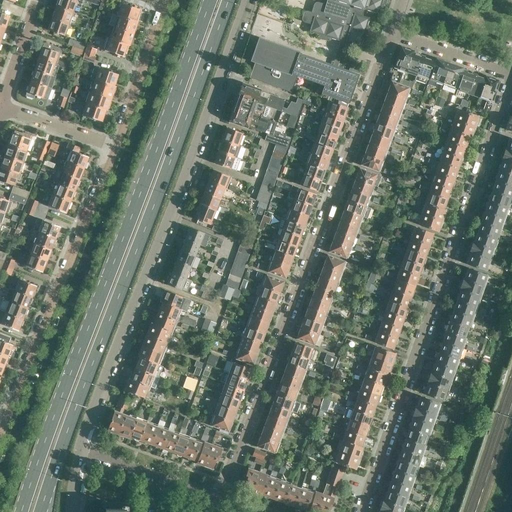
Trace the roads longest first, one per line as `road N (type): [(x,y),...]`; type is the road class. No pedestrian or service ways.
road 1 (primary): [(209,0),(20,511)]
road 2 (primary): [(39,511),(227,0)]
road 3 (residential): [(221,500),(386,33)]
road 4 (tertiary): [(83,447),(252,0)]
road 5 (residential): [(360,511),(511,79)]
road 6 (residential): [(9,412),(115,138)]
road 7 (residential): [(115,138),(160,0)]
road 8 (residential): [(386,33),(511,75)]
